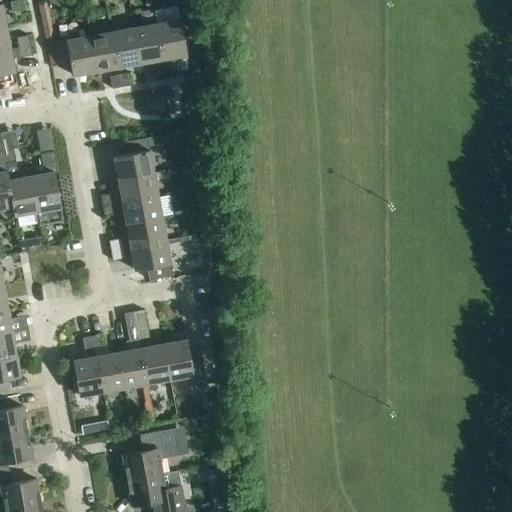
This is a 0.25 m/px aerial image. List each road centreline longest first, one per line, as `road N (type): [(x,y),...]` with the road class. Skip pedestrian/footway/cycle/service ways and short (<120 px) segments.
road 1 (residential): [(105,301),(42,316),(77,511)]
road 2 (residential): [(55,111),(71,125),(105,301)]
